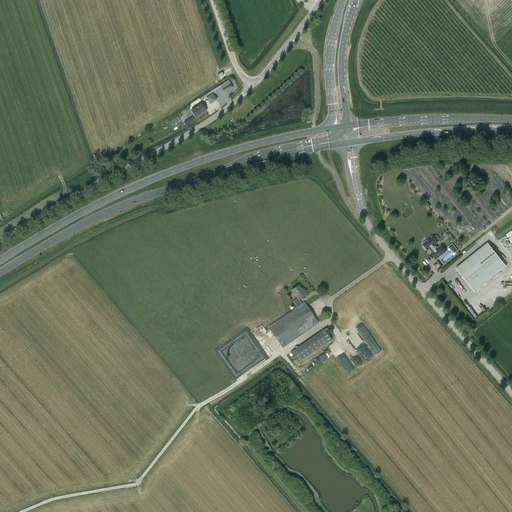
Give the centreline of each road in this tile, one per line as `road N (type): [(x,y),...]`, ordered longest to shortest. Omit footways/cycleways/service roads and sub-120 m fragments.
road 1 (primary): [(0,271),(114,207),(247,163),(342,143)]
road 2 (primary): [(338,126),(144,181),(0,260)]
road 3 (unclassified): [(0,241),(222,111),(255,82)]
road 4 (unclassified): [(511,393),(371,229),(350,170)]
road 5 (primary): [(511,119),(346,125)]
road 6 (primary): [(349,141),(511,129)]
road 7 (tertiary): [(346,125),(339,54),(356,0)]
road 8 (tertiary): [(343,0),(330,67),(338,126)]
